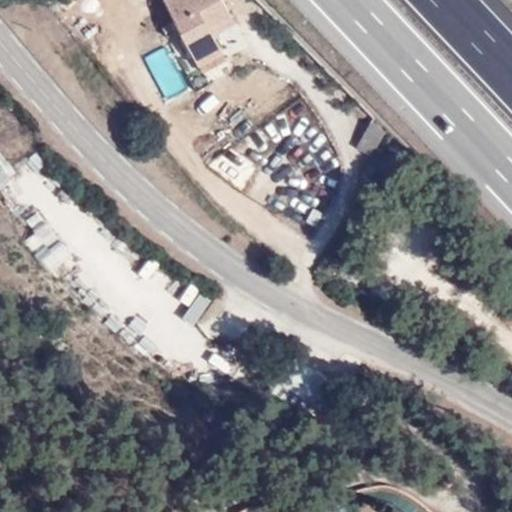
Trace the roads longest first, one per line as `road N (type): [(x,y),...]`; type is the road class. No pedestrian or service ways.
road 1 (unclassified): [(0,41),(149,204),(217,255),(511,412)]
road 2 (motorway): [(352,0),(511,167)]
